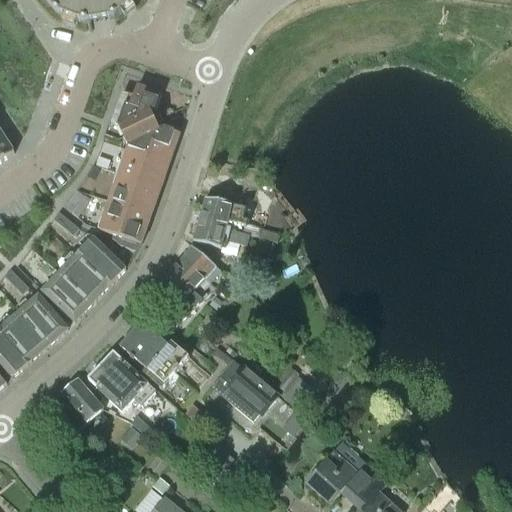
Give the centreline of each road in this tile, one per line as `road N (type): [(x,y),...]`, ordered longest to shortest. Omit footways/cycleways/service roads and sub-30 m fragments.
road 1 (tertiary): [(215,73),(146,272),(0,426)]
road 2 (residential): [(0,193),(54,150),(95,53),(123,47),(215,73)]
